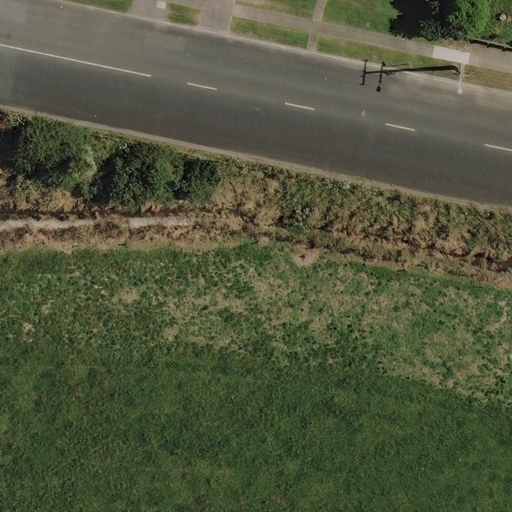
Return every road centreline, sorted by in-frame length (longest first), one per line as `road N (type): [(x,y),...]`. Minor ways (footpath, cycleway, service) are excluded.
road 1 (residential): [(511,149),(0,44)]
road 2 (track): [(0,295),(69,58)]
